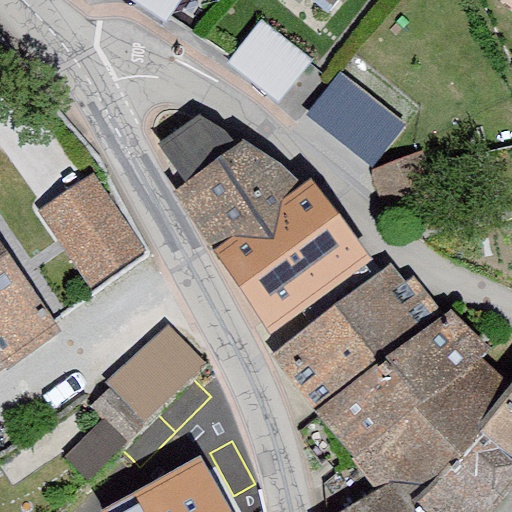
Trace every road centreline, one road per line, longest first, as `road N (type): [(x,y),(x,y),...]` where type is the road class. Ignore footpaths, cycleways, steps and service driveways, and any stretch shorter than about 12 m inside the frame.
road 1 (residential): [(511,307),(448,280),(398,246),(277,139),(213,102),(151,73),(93,66)]
road 2 (residential): [(289,511),(264,413),(234,343),(102,102),(93,66)]
